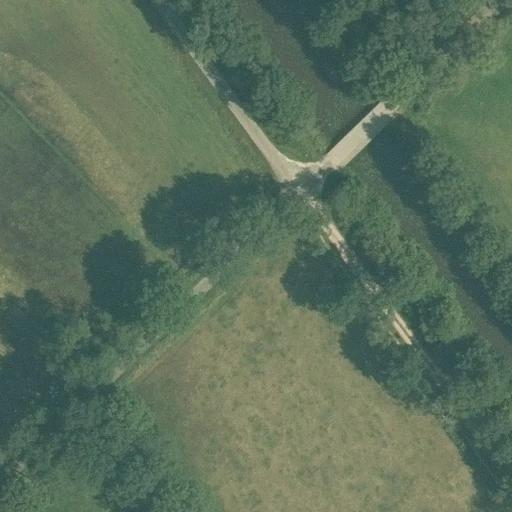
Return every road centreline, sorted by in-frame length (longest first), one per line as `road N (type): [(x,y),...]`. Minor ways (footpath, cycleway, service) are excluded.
road 1 (unclassified): [(0,482),(303,191)]
road 2 (track): [(511,477),(303,191)]
road 3 (unclassified): [(303,191),(499,0)]
road 4 (unclassified): [(303,191),(163,0)]
